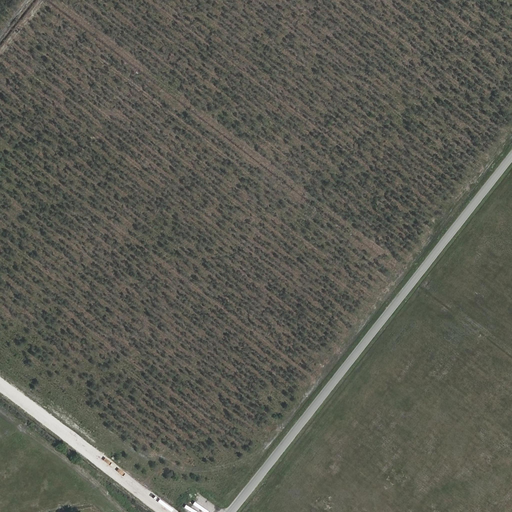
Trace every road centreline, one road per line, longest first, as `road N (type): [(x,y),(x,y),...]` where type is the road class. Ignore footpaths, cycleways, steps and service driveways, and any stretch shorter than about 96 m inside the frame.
road 1 (unclassified): [(230,511),(511,156)]
road 2 (track): [(0,383),(168,511)]
road 3 (track): [(0,409),(125,511)]
